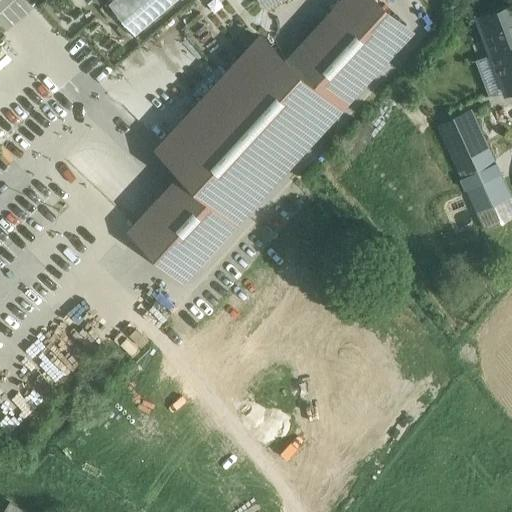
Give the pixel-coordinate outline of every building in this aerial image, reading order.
[(364,0),(346,0),(290,62),(263,36),(163,145),(189,170),(140,223),(188,267),(402,34),(364,0)] [(511,3),(478,16),(491,52),(511,45),(511,3)] [(511,45),(491,52),(506,92),(511,90),(511,45)] [(511,119),(511,104),(499,107),(502,122),(511,119)] [(511,215),(511,197),(471,108),(437,124),(485,228),(511,215)] [(119,176),(110,184),(137,213),(146,204),(119,176)] [(28,511),(10,501),(3,511),(28,511)]
